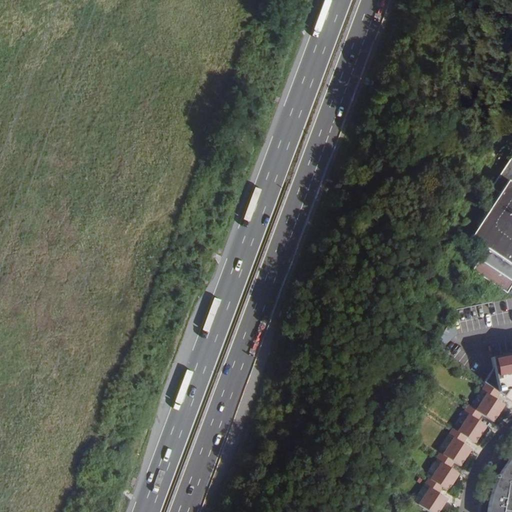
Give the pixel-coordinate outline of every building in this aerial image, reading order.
[(484,278),(505,292),(511,282),(511,154),(511,155),(490,188),(498,193),(469,238),(473,240),(459,262),(484,278)] [(511,380),(511,353),(488,358),(490,366),(481,381),(485,384),(499,393),(502,395),(511,380)] [(481,415),(492,422),(502,407),(494,401),(499,393),(485,384),(481,391),(486,394),(475,411),(481,415)] [(465,438),(475,444),(484,428),(476,423),(481,415),(475,411),(467,406),(463,413),(468,416),(457,432),(465,438)] [(452,461),(460,466),(469,452),(460,445),(465,438),(457,432),(452,429),(448,436),(453,439),(442,455),(452,461)] [(441,487),(447,491),(456,475),(448,470),(452,461),(442,455),(439,453),(435,460),(440,463),(429,479),(441,487)] [(486,511),(511,511),(511,453),(511,454),(508,458),(504,464),(500,471),(497,476),(494,483),(491,491),(489,496),(488,500),(487,504),(486,509),(486,511)] [(418,505),(428,511),(437,511),(445,501),(436,496),(441,487),(429,479),(428,478),(423,485),(429,489),(418,505)]
